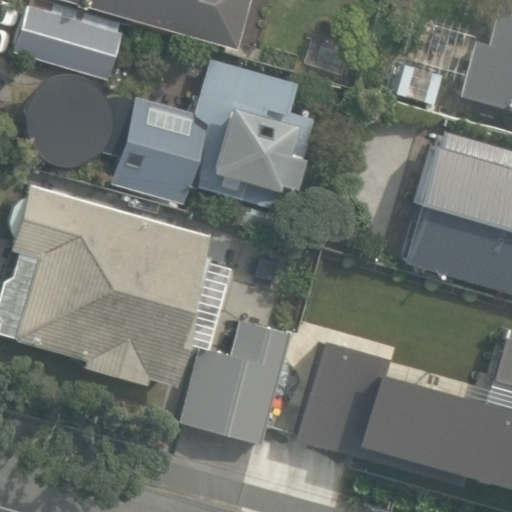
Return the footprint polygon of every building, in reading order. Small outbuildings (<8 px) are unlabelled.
[(59,0),(230,46),(242,0),(59,0)] [(511,3),(500,0),(495,0),(484,43),(468,38),(452,94),(511,111),(511,3)] [(9,51),(104,78),(117,31),(22,4),(9,51)] [(303,64),(344,77),(354,43),(313,30),(303,64)] [(184,183),(281,211),(308,118),(277,109),(286,79),(204,55),(187,112),(132,96),(131,100),(113,95),(96,101),(93,92),(82,82),(61,74),(47,72),(30,78),(18,92),(14,108),(13,125),(22,144),(30,156),(42,162),(62,166),(81,165),(99,153),(111,158),(105,181),(178,202),(184,183)] [(393,92),(435,102),(443,71),(400,61),(393,92)] [(420,223),(511,249),(511,149),(429,126),(413,181),(430,186),(420,223)] [(142,376),(170,383),(204,254),(196,252),(202,228),(23,181),(6,247),(14,250),(7,273),(0,279),(0,336),(79,357),(77,364),(141,381),(142,376)] [(326,246),(375,261),(378,250),(399,257),(414,210),(344,188),(326,246)] [(176,419),(253,440),(282,330),(237,318),(229,348),(197,339),(176,419)] [(385,356),(321,338),(292,438),(350,455),(354,442),(506,485),(504,490),(511,491),(511,338),(502,336),(484,401),(381,372),(385,356)]
